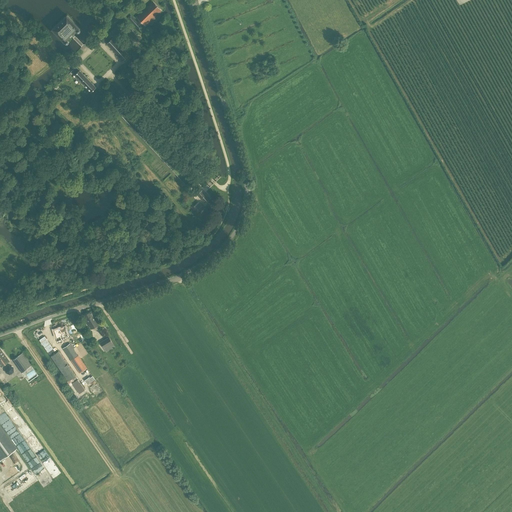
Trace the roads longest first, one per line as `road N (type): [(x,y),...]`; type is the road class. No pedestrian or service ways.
road 1 (unclassified): [(0,335),(187,273),(236,230),(245,172),(189,0)]
road 2 (track): [(240,511),(100,302)]
road 3 (track): [(511,365),(360,511)]
road 4 (unclassified): [(226,187),(223,148),(174,0)]
